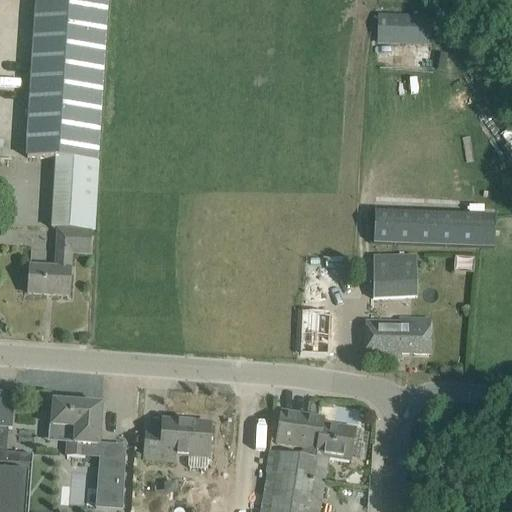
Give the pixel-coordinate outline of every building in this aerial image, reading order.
[(97,161),(106,0),(35,0),(25,157),(56,159),(97,161)] [(432,45),(433,16),(380,15),(379,44),(432,45)] [(97,161),(56,159),(52,230),(58,230),(91,232),(93,232),(97,161)] [(471,216),(471,249),(490,250),(493,250),(493,217),(471,216)] [(91,232),(58,230),(56,270),(30,268),(28,295),(68,297),(70,254),(89,255),(91,232)] [(418,301),(416,257),(373,258),(375,303),(418,301)] [(428,355),(429,335),(429,321),(399,321),(399,325),(365,324),(365,359),(400,360),(400,354),(428,355)] [(0,463),(32,466),(32,457),(5,455),(7,430),(12,430),(14,394),(0,393),(0,463)] [(53,404),(51,428),(75,430),(74,444),(67,444),(66,457),(85,458),(98,459),(95,510),(121,511),(126,448),(98,446),(101,407),(53,404)] [(294,416),(281,414),(276,445),(304,449),(303,454),(308,455),(328,459),(350,462),(355,431),(322,426),(323,420),(294,416)] [(210,426),(163,423),(162,435),(146,434),(144,460),(174,463),(175,457),(189,458),(189,465),(190,466),(205,467),(207,466),(207,459),(210,426)] [(302,459),(269,453),(265,474),(267,475),(260,511),(319,511),(328,459),(308,455),(303,454),(302,459)] [(0,511),(28,511),(32,466),(0,463),(0,511)]
